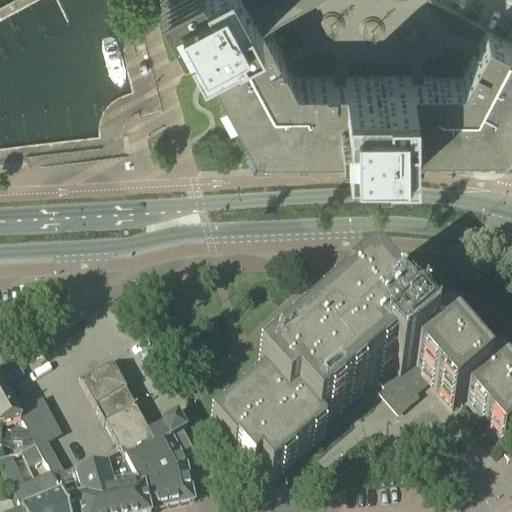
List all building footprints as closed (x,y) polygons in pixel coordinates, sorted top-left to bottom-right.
[(270,32),(260,13),(259,11),(280,0),(174,0),(199,44),(187,51),(198,71),(210,65),(224,90),(232,86),(243,106),(235,110),(249,136),(250,135),(255,145),(267,145),(267,146),(296,146),(296,137),(306,137),(306,146),(335,146),(335,137),(345,136),(345,146),(374,145),(374,136),(384,136),(384,145),(413,145),(413,136),(423,136),(423,145),(452,145),(452,135),(462,135),(462,144),(491,144),(491,143),(502,143),(508,133),(509,133),(511,126),(511,42),(486,30),(479,43),(478,43),(472,53),(473,54),(462,77),(423,77),(423,76),(411,76),(411,77),(345,78),(345,77),(333,77),(333,78),(295,78),(288,67),(289,67),(284,56),(283,57),(269,32),(270,32)] [(234,460),(238,465),(251,479),(252,479),(252,478),(258,473),(269,486),(280,477),(279,475),(289,466),(291,468),(311,450),(309,448),(320,439),(321,441),(323,440),(318,434),(328,425),(327,422),(336,415),(338,417),(349,407),(347,405),(357,396),(359,398),(375,384),(384,393),(379,397),(380,398),(383,396),(397,412),(413,399),(414,400),(429,387),(452,413),(465,401),(502,444),(511,435),(511,388),(496,371),(483,383),(446,340),(432,352),(408,324),(406,326),(397,315),(399,313),(381,293),(379,295),(370,284),(372,283),(371,281),(342,305),(346,310),(342,313),(340,311),(330,320),(331,322),(321,332),(319,329),(299,347),(301,349),(290,358),(288,356),(268,373),(270,375),(260,384),(258,382),(256,384),(261,390),(252,398),(254,400),(243,409),(241,407),(221,424),(223,426),(213,435),(211,433),(209,435),(232,462),(234,460)] [(155,511),(193,504),(186,469),(179,457),(189,451),(181,436),(184,434),(175,418),(162,425),(164,429),(149,437),(110,366),(78,383),(104,429),(105,428),(124,463),(76,478),(77,485),(58,490),(61,498),(65,511),(155,511)] [(0,429),(1,429),(21,423),(18,417),(5,391),(0,383),(0,429)] [(31,441),(36,450),(38,453),(48,448),(60,441),(40,405),(18,417),(21,423),(27,434),(31,441)] [(9,441),(9,445),(20,446),(21,454),(36,450),(31,441),(9,441)] [(67,481),(48,448),(38,453),(50,476),(56,487),(67,481)] [(65,511),(61,498),(58,490),(56,487),(50,476),(24,487),(10,461),(0,464),(0,470),(19,509),(20,509),(21,511),(65,511)]
